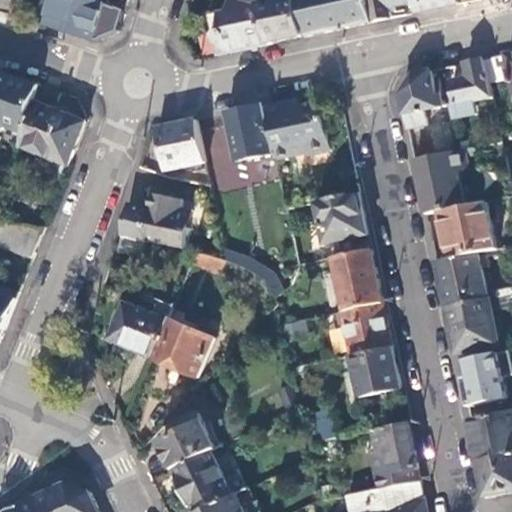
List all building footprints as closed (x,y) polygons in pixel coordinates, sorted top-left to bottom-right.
[(0,0),(0,12),(12,16),(16,0),(0,0)] [(57,0),(49,27),(97,42),(101,24),(109,26),(114,8),(107,6),(88,0),(57,0)] [(231,55),(271,46),(263,6),(244,0),(229,0),(227,11),(224,14),(229,27),(224,36),(231,55)] [(271,46),(307,38),(299,0),(288,0),(274,3),(273,0),(263,0),(263,6),(271,46)] [(341,31),(335,0),(299,0),(307,38),(341,31)] [(370,0),(335,0),(341,31),(375,24),(370,0)] [(370,0),(375,24),(395,20),(393,9),(417,5),(416,0),(370,0)] [(416,0),(417,5),(419,14),(463,5),(461,0),(416,0)] [(511,70),(509,56),(487,60),(491,80),(511,75),(511,70)] [(491,80),(487,60),(466,65),(470,79),(452,83),(458,105),(453,106),(456,119),(464,117),(464,120),(479,117),(476,103),(495,99),(491,80)] [(440,103),(433,72),(417,75),(403,97),(410,130),(430,126),(426,112),(446,107),(445,102),(440,103)] [(44,87),(0,73),(0,125),(29,135),(44,87)] [(64,93),(44,87),(29,135),(24,149),(72,167),(89,123),(69,116),(57,111),(64,93)] [(300,109),(298,101),(285,104),(287,114),(300,112),(300,109)] [(287,114),(285,104),(268,107),(278,155),(279,162),(309,156),(310,159),(332,155),(323,104),(300,109),(300,112),(287,114)] [(278,155),(268,107),(228,116),(238,164),(278,155)] [(209,165),(200,122),(160,130),(169,173),(209,165)] [(467,152),(417,162),(428,217),(443,214),(467,208),(460,174),(471,171),(467,152)] [(320,204),(328,245),(334,244),(338,259),(357,255),(354,240),(372,236),(363,195),(320,204)] [(152,243),(187,250),(192,226),(188,219),(182,219),(186,202),(155,196),(152,210),(133,205),(126,237),(141,241),(152,243)] [(499,251),(489,204),(467,208),(443,214),(453,261),(481,255),(499,251)] [(1,221),(0,220),(0,244),(36,258),(47,228),(1,221)] [(126,237),(121,253),(143,260),(148,243),(141,241),(126,237)] [(338,259),(336,259),(348,313),(386,305),(375,251),(357,255),(338,259)] [(229,263),(240,266),(243,256),(226,252),(229,263)] [(225,275),(229,263),(206,255),(200,253),(195,264),(225,275)] [(481,255),(453,261),(443,263),(449,288),(443,289),(448,311),(491,302),(481,255)] [(277,300),(285,293),(277,274),(256,263),(251,272),(268,283),(277,300)] [(443,263),(438,264),(443,289),(449,288),(443,263)] [(511,290),(499,293),(501,300),(511,297),(511,290)] [(0,292),(0,344),(1,345),(19,300),(0,292)] [(511,297),(501,300),(493,301),(495,312),(511,308),(511,297)] [(177,307),(162,301),(156,316),(126,304),(112,341),(155,360),(172,320),(175,311),(177,307)] [(493,301),(491,302),(448,311),(458,357),(503,348),(495,312),(493,301)] [(395,349),(386,305),(348,313),(345,314),(354,358),(395,349)] [(175,311),(172,320),(185,325),(189,316),(175,311)] [(185,325),(172,320),(155,360),(201,380),(219,340),(185,325)] [(404,390),(395,349),(354,358),(363,399),(404,390)] [(499,350),(453,359),(462,406),(508,397),(499,350)] [(311,416),(316,443),(342,438),(336,411),(311,416)] [(511,455),(511,414),(471,423),(480,462),(511,455)] [(215,454),(219,452),(202,415),(180,426),(185,435),(163,445),(177,473),(215,454)] [(423,483),(411,425),(377,432),(381,452),(374,454),(382,491),(423,483)] [(229,483),(215,454),(177,473),(185,490),(180,493),(188,511),(194,511),(196,511),(195,511),(208,511),(236,498),(229,483)] [(511,455),(480,462),(487,496),(488,497),(489,497),(492,497),(511,493),(511,455)] [(242,476),(229,483),(236,498),(240,497),(250,492),(242,476)] [(429,511),(423,483),(382,491),(350,496),(353,511),(429,511)] [(53,493),(40,499),(46,511),(101,511),(93,495),(69,485),(53,493)] [(247,511),(240,497),(236,498),(208,511),(247,511)] [(46,511),(40,499),(17,510),(13,511),(46,511)]
